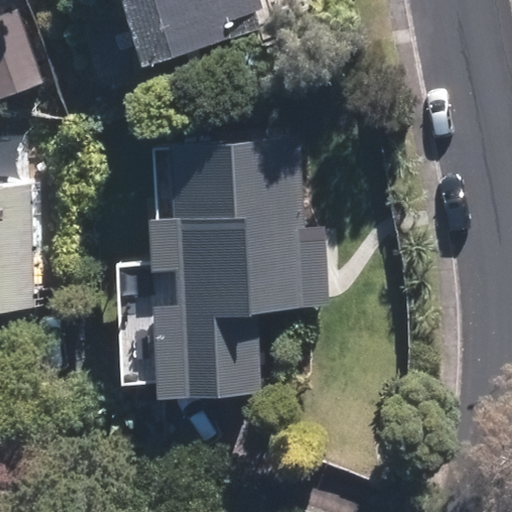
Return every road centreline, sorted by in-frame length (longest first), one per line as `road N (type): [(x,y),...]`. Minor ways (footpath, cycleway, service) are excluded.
road 1 (residential): [(511,296),(465,0)]
road 2 (residential): [(495,511),(511,438),(511,384)]
